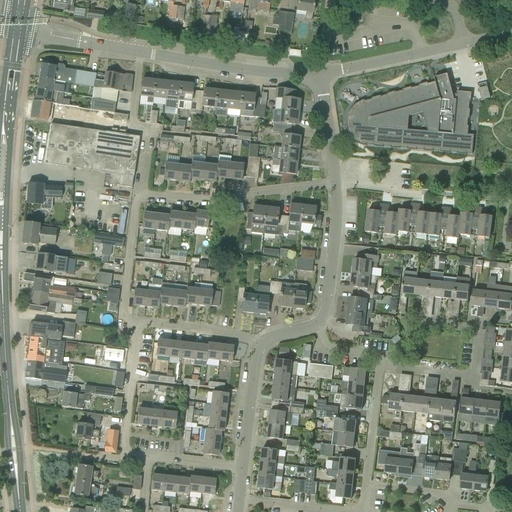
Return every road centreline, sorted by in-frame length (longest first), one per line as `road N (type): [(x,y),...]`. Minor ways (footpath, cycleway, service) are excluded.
road 1 (primary): [(19,511),(0,216),(18,24)]
road 2 (residential): [(137,323),(123,320),(137,193),(186,200),(335,184)]
road 3 (residential): [(241,467),(125,453),(137,323)]
road 4 (residential): [(322,73),(278,74),(111,47)]
road 5 (residential): [(394,360),(401,369),(475,378),(480,331),(426,325),(412,332)]
road 6 (residential): [(316,325),(326,312),(335,184)]
road 7 (residential): [(462,45),(322,73)]
road 8 (residential): [(366,484),(380,359)]
road 9 (residential): [(260,345),(228,333),(137,323)]
road 10 (residential): [(241,467),(260,345)]
